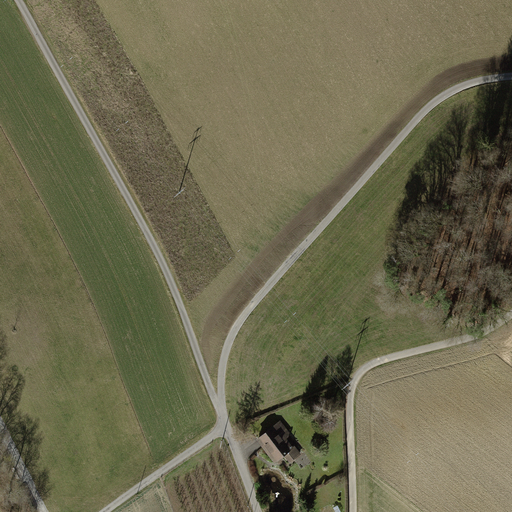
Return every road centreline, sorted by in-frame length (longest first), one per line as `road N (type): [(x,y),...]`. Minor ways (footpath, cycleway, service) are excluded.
road 1 (unclassified): [(16,0),(174,290),(253,511)]
road 2 (track): [(511,77),(462,87),(434,105),(360,180),(247,302),(226,343),(215,396)]
road 3 (track): [(352,511),(348,390),(358,375),(475,332),(511,309)]
road 4 (track): [(221,428),(94,511)]
